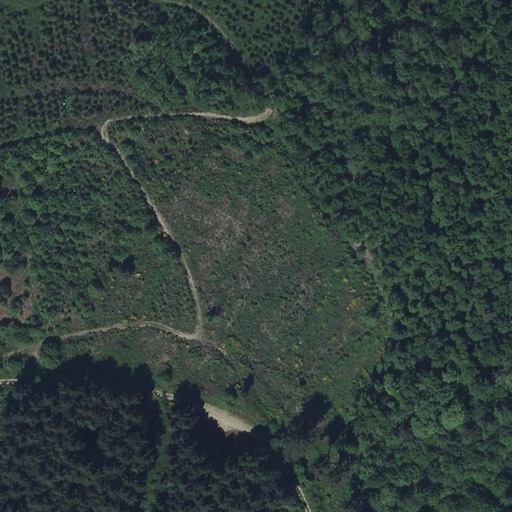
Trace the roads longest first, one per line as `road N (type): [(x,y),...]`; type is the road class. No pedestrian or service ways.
road 1 (track): [(17,352),(71,328),(112,324),(208,334),(147,186),(93,119),(154,109),(182,118),(249,118),(276,107)]
road 2 (track): [(0,362),(17,352),(157,385),(246,420),(310,511)]
road 3 (track): [(134,0),(214,26),(276,107)]
